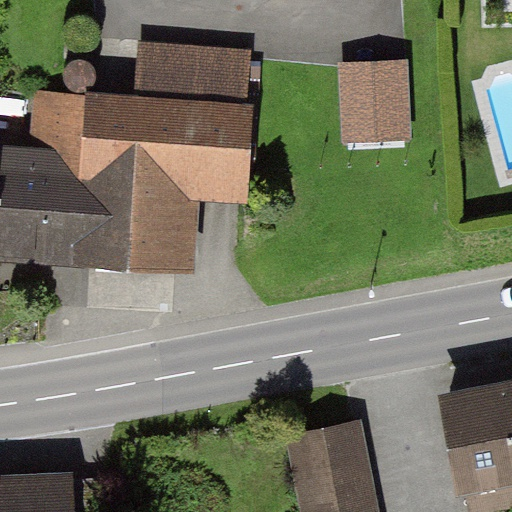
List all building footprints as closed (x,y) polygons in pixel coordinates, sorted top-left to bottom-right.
[(0,152),(0,250),(177,264),(185,173),(244,174),(250,58),(142,51),(137,104),(43,97),(38,155),(0,152)] [(347,68),(350,136),(407,134),(403,65),(347,68)] [(511,387),(451,399),(466,479),(511,470),(511,387)] [(382,511),(363,417),(295,431),(312,511),(382,511)] [(73,511),(71,479),(0,482),(0,511),(73,511)]
